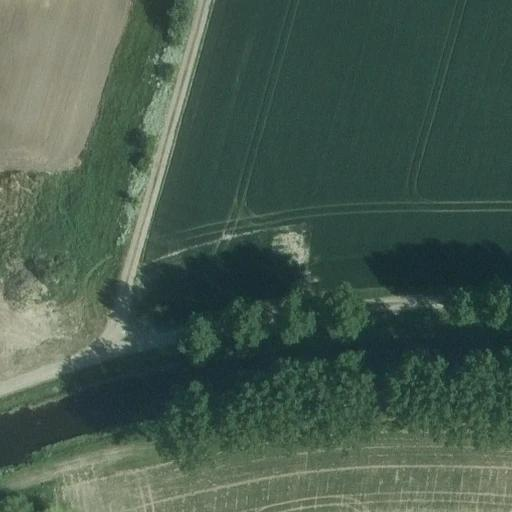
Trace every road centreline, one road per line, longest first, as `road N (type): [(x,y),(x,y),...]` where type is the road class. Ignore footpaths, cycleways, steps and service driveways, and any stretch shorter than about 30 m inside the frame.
road 1 (track): [(511,303),(396,302),(255,320),(126,346),(0,387)]
road 2 (track): [(0,485),(120,452),(343,426),(511,420)]
road 3 (track): [(207,0),(107,352)]
